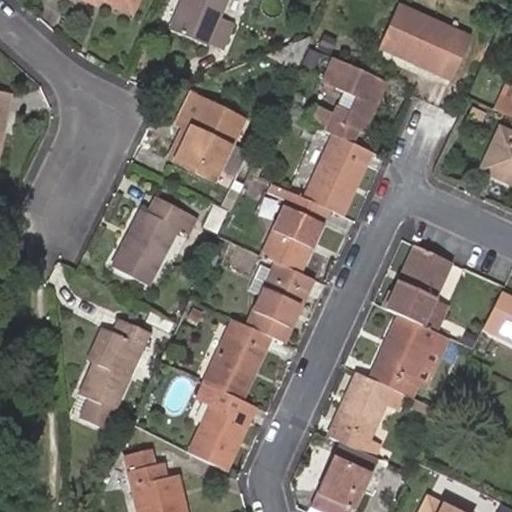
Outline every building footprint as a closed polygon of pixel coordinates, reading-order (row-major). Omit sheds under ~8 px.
[(110,0),(131,10),(136,0),(92,0),(94,1),(93,0),(110,0)] [(221,15),(228,0),(183,0),(170,30),(208,46),(210,42),(223,48),(235,21),(221,15)] [(398,7),(379,48),(452,82),(471,41),(398,7)] [(342,92),(355,98),(349,112),(336,106),(332,113),(312,104),(304,123),(332,136),(349,144),(355,131),(362,134),(380,94),(371,90),(376,78),(333,59),(322,83),(342,92)] [(385,83),(376,78),(371,90),(380,94),(385,83)] [(174,118),(190,126),(205,94),(189,87),(174,118)] [(505,119),(511,121),(511,90),(504,87),(492,113),(505,119)] [(9,91),(3,89),(0,103),(0,128),(1,129),(9,91)] [(342,92),(336,106),(349,112),(355,98),(342,92)] [(215,171),(243,112),(205,94),(190,126),(184,137),(177,133),(170,150),(215,171)] [(511,187),(511,137),(498,131),(479,172),(511,187)] [(326,211),(340,217),(370,153),(349,144),(332,136),(303,201),(326,211)] [(190,227),(198,209),(158,190),(149,207),(142,204),(113,262),(149,279),(178,221),(190,227)] [(287,193),(258,257),(273,265),(295,275),(326,211),(303,201),(287,193)] [(229,209),(215,202),(206,220),(220,227),(229,209)] [(209,251),(203,264),(213,268),(219,256),(209,251)] [(397,321),(421,332),(433,306),(451,269),(414,252),(385,316),(397,321)] [(295,275),(273,265),(270,271),(258,265),(246,290),(259,295),(244,328),(268,338),(281,345),(310,282),(295,275)] [(511,305),(498,298),(481,333),(511,349),(511,305)] [(421,332),(436,339),(448,313),(433,306),(421,332)] [(99,358),(94,356),(81,387),(90,391),(81,412),(109,424),(120,403),(153,326),(119,311),(113,327),(99,358)] [(202,386),(238,403),(268,338),(244,328),(230,321),(201,385),(202,386)] [(407,401),(436,339),(421,332),(397,321),(368,383),(393,395),(407,401)] [(87,353),(94,356),(99,358),(113,327),(101,322),(87,353)] [(467,341),(462,351),(470,355),(474,345),(467,341)] [(339,447),(364,459),(393,395),(368,383),(357,378),(326,442),(339,447)] [(238,403),(202,386),(196,399),(209,404),(187,453),(223,471),(252,409),(238,403)] [(315,511),(350,511),(373,463),(364,459),(339,447),(309,509),(315,511)] [(127,463),(129,471),(151,467),(149,458),(127,463)] [(129,471),(138,511),(184,511),(176,476),(163,479),(160,465),(151,467),(129,471)] [(453,511),(428,499),(421,511),(453,511)]
